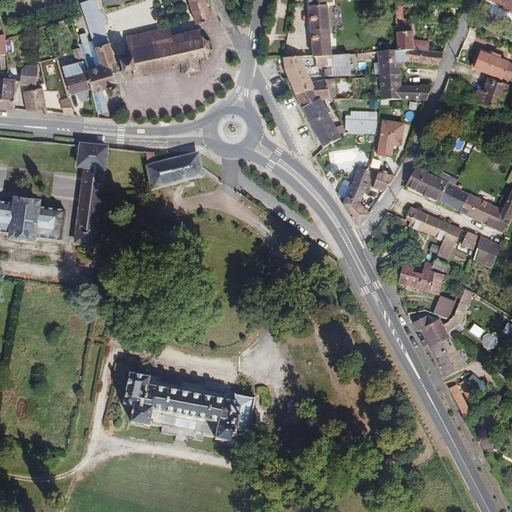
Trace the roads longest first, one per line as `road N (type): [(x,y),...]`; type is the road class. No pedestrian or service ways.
road 1 (primary): [(347,242),(489,511)]
road 2 (residential): [(347,242),(393,192),(480,0)]
road 3 (primary): [(0,125),(213,141)]
road 4 (primary): [(210,119),(148,131),(0,124)]
road 5 (primary): [(347,242),(326,198),(255,132)]
road 6 (primary): [(239,150),(295,183),(347,242)]
